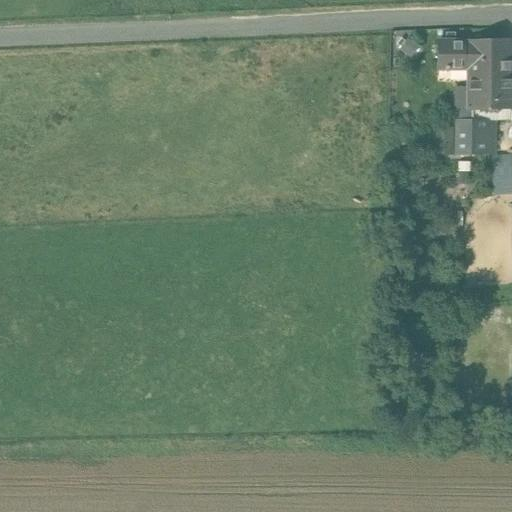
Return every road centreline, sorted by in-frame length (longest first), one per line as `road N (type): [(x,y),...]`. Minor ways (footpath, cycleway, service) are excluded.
road 1 (unclassified): [(511,15),(171,30)]
road 2 (residential): [(171,30),(0,35)]
